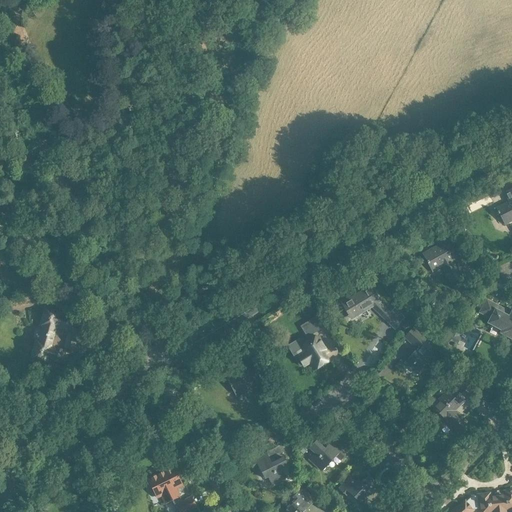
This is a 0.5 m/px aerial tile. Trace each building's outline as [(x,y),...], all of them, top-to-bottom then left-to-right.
[(511,189),(504,193),(509,202),(496,208),(498,212),(497,212),(498,215),(499,214),(505,225),(511,220),(511,189)] [(431,270),(441,265),(451,285),(462,279),(452,261),(457,259),(447,241),(432,249),(433,251),(423,256),(431,270)] [(389,312),(379,302),(380,301),(370,285),(363,289),(364,291),(345,302),(354,317),(371,307),(395,329),(405,319),(394,308),(389,312)] [(507,313),(487,301),(481,312),(492,318),(489,323),(503,330),(501,333),(503,334),(502,335),(511,340),(511,339),(511,338),(511,313),(511,315),(507,313)] [(75,319),(57,315),(58,312),(51,310),(51,307),(45,306),(44,307),(39,325),(42,326),(38,340),(38,341),(36,340),(31,358),(45,362),(45,359),(63,364),(65,357),(76,354),(83,331),(74,322),(75,319)] [(310,323),(301,328),(307,337),(315,332),(325,326),(319,315),(309,321),(310,323)] [(411,319),(402,328),(407,332),(415,323),(411,319)] [(417,349),(404,362),(417,374),(433,356),(421,345),(426,340),(413,328),(404,337),(417,349)] [(457,337),(449,335),(441,343),(447,350),(453,344),(455,345),(457,337)] [(305,347),(295,353),(304,366),(310,363),(314,370),(328,361),(324,355),(322,352),(326,350),(317,336),(305,344),(303,345),(305,347)] [(238,397),(259,386),(248,363),(226,375),(237,396),(238,396),(238,397)] [(463,365),(453,375),(462,384),(472,374),(463,365)] [(451,386),(432,406),(455,428),(463,420),(455,411),(466,401),(451,386)] [(277,441),(288,433),(284,427),(279,430),(277,427),(269,432),(273,437),(268,440),(271,443),(276,440),(277,441)] [(314,452),(308,459),(319,469),(325,463),(328,465),(338,454),(343,458),(348,453),(333,440),(327,446),(328,446),(326,449),(316,440),(309,448),(314,452)] [(276,461),(274,457),(284,452),(280,446),(249,462),(252,467),(257,464),(265,478),(268,477),(272,484),(285,478),(281,470),(288,466),(284,457),(276,461)] [(187,511),(197,507),(191,497),(182,501),(179,497),(180,496),(176,489),(183,486),(173,466),(148,479),(157,498),(162,496),(165,503),(172,500),(174,505),(176,504),(179,511),(187,511)] [(369,506),(381,493),(374,486),(376,483),(369,476),(362,483),(359,480),(357,482),(351,476),(339,489),(346,495),(349,492),(359,502),(361,499),(369,506)] [(315,501),(303,487),(293,497),(296,500),(287,509),(289,511),(288,511),(303,511),(315,501)] [(511,490),(504,492),(505,496),(489,498),(489,494),(478,496),(472,497),(471,499),(465,504),(464,502),(453,511),(469,511),(474,508),(479,507),(480,511),(505,511),(511,510),(511,490)]
